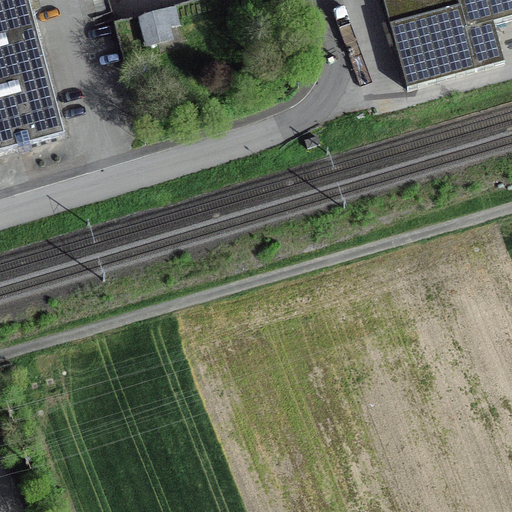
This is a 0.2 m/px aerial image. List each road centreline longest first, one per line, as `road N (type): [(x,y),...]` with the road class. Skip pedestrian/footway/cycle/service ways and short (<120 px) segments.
road 1 (track): [(1,356),(511,209)]
road 2 (residential): [(0,214),(281,127),(307,111),(319,95),(325,51),(312,0)]
